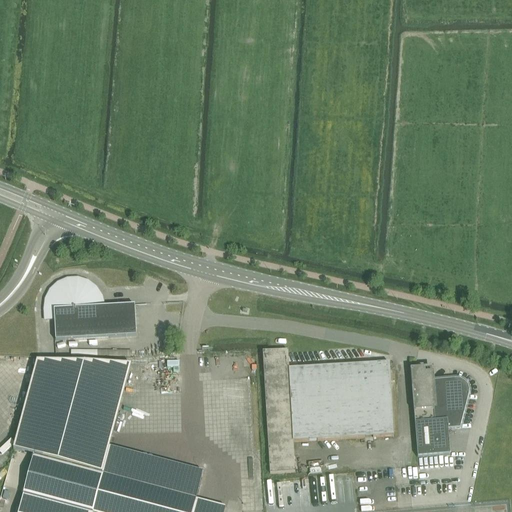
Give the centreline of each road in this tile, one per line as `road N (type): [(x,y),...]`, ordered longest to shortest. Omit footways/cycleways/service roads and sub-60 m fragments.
road 1 (secondary): [(360,304),(189,259),(57,208)]
road 2 (secondary): [(57,222),(203,276),(360,304)]
road 3 (unknown): [(401,354),(413,404),(410,435),(400,448),(379,448),(367,415),(366,343)]
road 4 (secondary): [(511,341),(360,304)]
